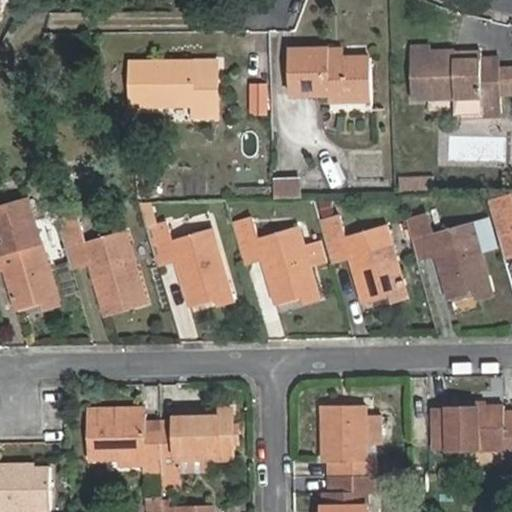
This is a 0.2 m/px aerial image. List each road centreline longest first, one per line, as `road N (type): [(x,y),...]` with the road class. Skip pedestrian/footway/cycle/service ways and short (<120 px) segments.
road 1 (residential): [(4,410),(3,370),(273,364)]
road 2 (residential): [(273,364),(511,357)]
road 3 (residential): [(273,364),(275,511)]
